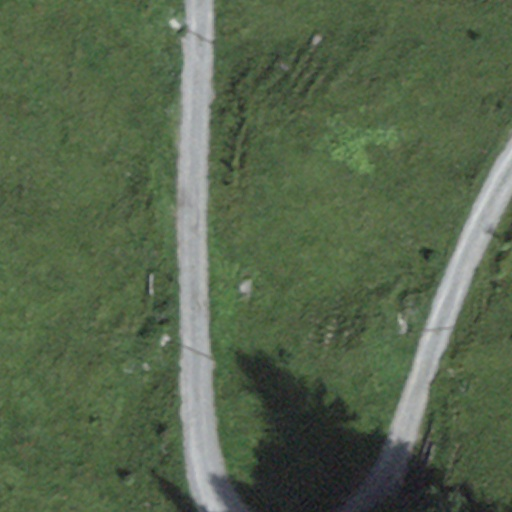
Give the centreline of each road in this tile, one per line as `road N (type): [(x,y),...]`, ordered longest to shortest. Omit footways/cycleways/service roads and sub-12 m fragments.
road 1 (track): [(216,0),(205,127),(203,339),(223,476),(252,511)]
road 2 (track): [(337,511),(371,492),(437,368),(511,175)]
